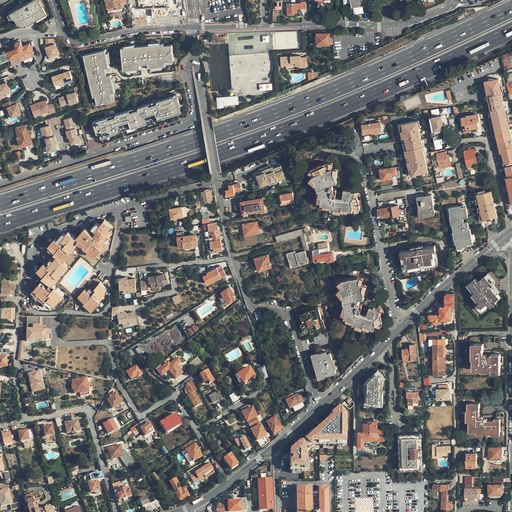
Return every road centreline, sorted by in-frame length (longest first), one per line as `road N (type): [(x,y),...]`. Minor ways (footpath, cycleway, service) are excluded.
road 1 (motorway): [(511,9),(268,115),(0,203)]
road 2 (motorway): [(0,222),(233,148),(511,30)]
road 3 (residential): [(114,511),(88,411),(31,419),(22,411),(15,368),(22,264)]
road 4 (residential): [(457,0),(393,25),(193,27)]
road 5 (residential): [(195,59),(187,64),(193,116),(181,126),(0,180)]
road 6 (residential): [(217,182),(247,301),(287,315),(321,405)]
road 7 (residential): [(355,130),(400,328)]
road 8 (residential): [(197,430),(175,396),(137,413),(116,379),(108,342),(66,344)]
road 9 (residential): [(217,182),(36,235)]
road 10 (residential): [(189,28),(78,41),(62,28),(53,0)]
road 11 (secondary): [(400,328),(503,238)]
road 12 (residential): [(195,59),(217,182)]
